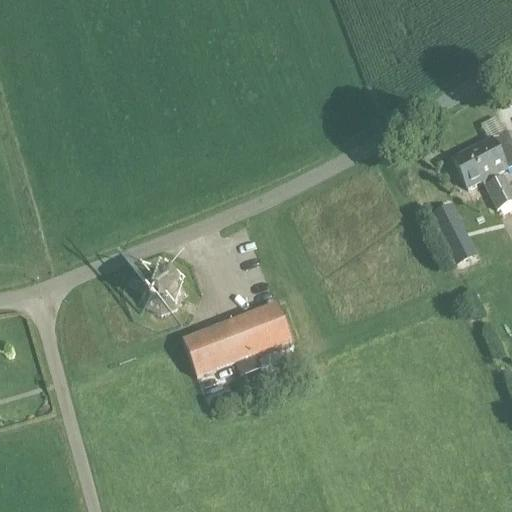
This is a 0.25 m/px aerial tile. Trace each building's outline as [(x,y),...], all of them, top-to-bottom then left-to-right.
[(468,194),(511,171),(511,146),(506,136),(492,143),(452,163),(468,194)] [(484,191),(497,215),(511,207),(511,196),(504,181),(484,191)] [(460,238),(456,226),(437,234),(445,254),(464,246),(460,238)] [(163,277),(148,283),(141,297),(147,313),(162,319),(176,313),(183,299),(178,284),(163,277)] [(277,309),(182,345),(197,383),(292,347),(277,309)] [(229,394),(206,403),(209,413),(233,404),(229,394)]
